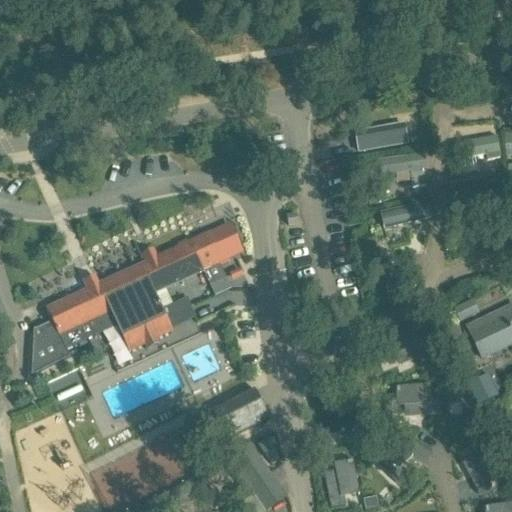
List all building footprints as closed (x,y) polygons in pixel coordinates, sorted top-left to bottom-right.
[(403,129),(354,137),(357,155),(406,146),(403,129)] [(511,133),(503,134),(504,157),(511,156),(511,133)] [(495,138),(454,146),(457,162),(460,162),(474,159),(485,157),(498,155),(495,138)] [(409,175),(411,190),(426,188),(422,156),(377,162),(379,179),(409,175)] [(285,220),(309,211),(304,197),(280,205),(285,220)] [(426,204),(388,214),(392,229),(430,220),(426,204)] [(34,333),(31,378),(70,360),(65,351),(117,327),(129,354),(145,347),(147,352),(158,347),(156,342),(171,335),(154,296),(202,274),(208,287),(225,279),(220,268),(228,264),(226,261),(232,259),(220,232),(206,239),(188,247),(186,242),(177,246),(178,248),(157,258),(154,253),(141,259),(143,265),(127,273),(98,286),(96,281),(84,287),(86,292),(45,310),(52,325),(34,333)] [(453,310),(459,323),(478,314),(471,301),(453,310)] [(511,306),(466,328),(481,360),(510,346),(511,349),(511,306)] [(411,330),(385,342),(392,357),(396,355),(401,365),(429,353),(424,342),(418,344),(411,330)] [(87,363),(98,385),(118,374),(107,353),(87,363)] [(496,397),(487,377),(480,380),(467,386),(477,407),(490,400),(496,397)] [(429,387),(400,389),(401,405),(406,405),(406,417),(440,415),(439,402),(430,402),(429,387)] [(226,443),(269,421),(254,391),(211,414),(226,443)] [(67,410),(75,432),(85,429),(77,406),(67,410)] [(381,451),(371,461),(397,486),(407,476),(401,470),(412,458),(389,434),(376,447),(381,451)] [(227,459),(245,485),(262,511),(267,511),(286,500),(249,445),(227,459)] [(475,458),(465,464),(481,494),(492,488),(488,481),(502,473),(487,445),(472,453),(475,458)] [(336,473),(324,475),(331,510),(345,507),(343,499),(359,495),(352,463),(335,466),(336,473)]
